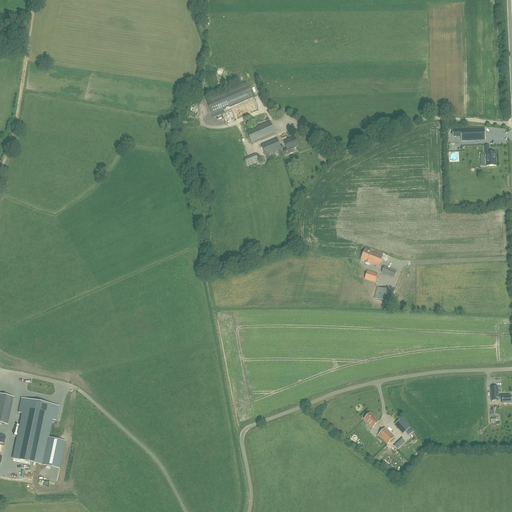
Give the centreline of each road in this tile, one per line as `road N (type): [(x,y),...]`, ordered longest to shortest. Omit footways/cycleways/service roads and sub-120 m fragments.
road 1 (unclassified): [(248,511),(245,428),(385,379),(511,369)]
road 2 (track): [(0,369),(77,388),(152,455),(185,511)]
road 3 (track): [(0,178),(17,126),(35,0)]
